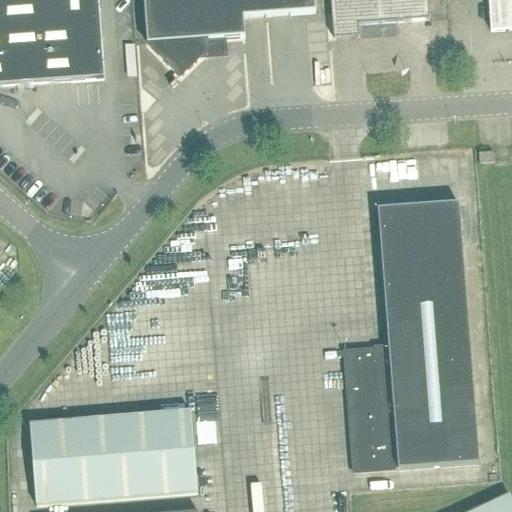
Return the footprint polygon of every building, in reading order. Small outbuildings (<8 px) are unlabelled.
[(0,0),(0,90),(104,82),(97,0),(0,0)] [(314,0),(143,0),(147,48),(180,81),(207,55),(207,53),(220,52),(220,42),(244,41),(243,21),(315,16),(314,0)] [(429,23),(427,0),(329,0),(332,30),(429,23)] [(511,0),(487,0),(490,34),(511,32),(511,0)] [(478,156),(479,166),(493,165),(492,155),(478,156)] [(344,356),(348,412),(353,476),(398,473),(478,467),(458,207),(377,214),(388,352),(344,356)] [(190,416),(29,428),(36,510),(197,497),(190,416)] [(511,511),(511,505),(509,498),(479,511),(511,511)]
